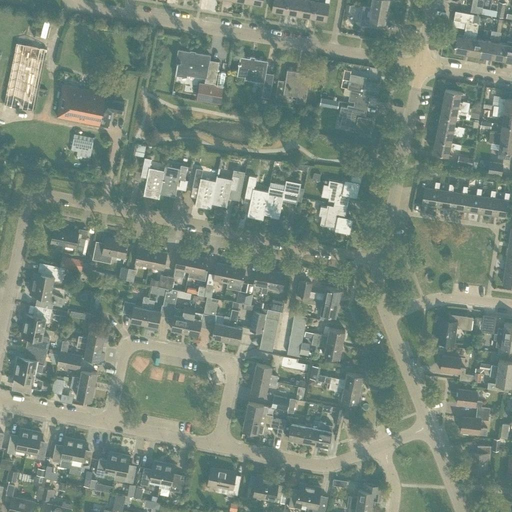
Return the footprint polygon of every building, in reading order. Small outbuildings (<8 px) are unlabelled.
[(273,0),(272,11),(285,14),(287,0),(273,0)] [(287,0),(285,14),(299,16),(301,0),(287,0)] [(301,0),(299,16),(312,18),(315,1),(309,0),(301,0)] [(326,21),(329,3),(329,0),(325,0),(325,3),(315,1),(312,18),(326,21)] [(364,5),(388,10),(389,0),(371,0),(371,6),(364,5)] [(481,13),(483,6),(477,5),(478,0),(472,0),(470,11),(481,13)] [(478,0),(477,5),(483,6),(483,0),(491,0),(490,7),(497,8),(498,1),(498,0),(478,0)] [(505,1),(500,0),(498,0),(496,14),(502,15),(505,1)] [(346,2),(344,9),(351,11),(353,4),(346,2)] [(385,22),(388,10),(364,5),(363,11),(370,12),(369,18),(367,18),(365,25),(381,27),(382,21),(385,22)] [(473,12),(455,9),(453,18),(471,21),(473,12)] [(501,32),(500,31),(502,19),(498,19),(496,31),(492,57),(504,59),(507,43),(498,42),(499,39),(500,39),(501,32)] [(469,37),(472,21),(466,21),(463,36),(457,35),(454,50),(467,53),(469,37)] [(467,53),(479,55),(482,39),(476,38),(478,23),(472,21),(469,37),(467,53)] [(492,57),(496,31),(491,30),(490,37),(491,37),(491,41),(482,39),(479,55),(492,57)] [(35,110),(47,49),(16,43),(4,104),(35,110)] [(209,59),(210,55),(178,49),(176,61),(177,61),(175,74),(187,76),(187,74),(205,77),(205,82),(215,83),(219,61),(209,59)] [(266,72),(268,60),(240,56),(237,75),(245,76),(245,78),(264,82),(261,96),(269,98),(274,73),(266,72)] [(305,103),(309,77),(300,76),(301,71),(287,69),(285,80),(278,79),(276,96),(285,97),(286,94),(297,96),(296,101),(305,103)] [(354,103),(367,106),(370,95),(376,96),(379,82),(366,80),(367,76),(351,73),(348,88),(350,89),(348,100),(354,101),(354,103)] [(123,112),(125,102),(114,99),(115,95),(63,84),(57,116),(109,126),(110,119),(112,119),(114,110),(123,112)] [(222,88),(204,85),(202,98),(220,101),(222,88)] [(445,88),(443,101),(469,106),(470,102),(463,100),(462,101),(459,101),(461,92),(445,88)] [(493,110),(511,112),(511,99),(505,98),(504,107),(500,107),(501,106),(483,103),(483,107),(493,109),(493,110)] [(469,106),(443,101),(440,114),(456,117),(460,118),(461,113),(468,115),(467,116),(478,118),(480,108),(469,106)] [(365,117),(367,106),(354,103),(353,105),(347,104),(347,107),(341,106),(339,114),(342,115),(340,123),(355,127),(355,130),(369,133),(372,119),(365,117)] [(502,124),(511,124),(511,112),(493,110),(492,114),(499,115),(499,114),(503,115),(502,124)] [(440,114),(438,126),(464,132),(465,126),(458,125),(457,126),(454,126),(456,117),(440,114)] [(491,122),(481,120),(480,127),(490,128),(491,122)] [(489,135),(511,137),(511,124),(502,124),(501,132),(497,132),(497,131),(490,130),(489,135)] [(463,136),(464,132),(438,126),(435,139),(451,142),(451,141),(452,133),(456,134),(455,135),(463,136)] [(94,137),(71,132),(68,148),(78,150),(77,155),(89,158),(94,137)] [(511,150),(511,137),(489,135),(489,139),(496,140),(496,139),(500,140),(498,149),(499,149),(498,155),(510,157),(511,151),(511,150)] [(451,141),(451,142),(435,139),(432,151),(448,155),(450,146),(454,146),(453,147),(460,149),(461,144),(451,141)] [(142,156),(146,144),(138,141),(135,153),(142,156)] [(473,157),(458,154),(457,162),(472,165),(473,157)] [(159,198),(160,193),(164,170),(150,167),(151,158),(145,157),(141,175),(147,177),(143,195),(159,198)] [(503,162),(489,160),(487,172),(501,174),(503,162)] [(160,193),(175,196),(179,178),(185,179),(187,166),(181,164),(180,168),(165,165),(164,170),(160,193)] [(210,208),(211,203),(216,180),(215,180),(201,177),(203,169),(196,167),(192,186),(198,187),(195,205),(210,208)] [(216,175),(215,180),(216,180),(211,203),(226,206),(228,197),(239,199),(245,171),(233,169),(231,178),(216,175)] [(334,203),(347,206),(349,195),(356,196),(359,182),(360,183),(362,176),(352,174),(350,180),(345,179),(345,182),(329,179),(328,184),(324,183),(321,196),(328,197),(328,200),(334,201),(334,203)] [(263,219),(264,214),(263,214),(268,191),(254,188),(254,185),(255,185),(257,176),(249,175),(245,197),(251,198),(247,216),(263,219)] [(263,214),(264,214),(270,215),(270,216),(279,218),(282,199),(297,202),(299,188),(301,182),(286,179),(284,189),(269,186),(268,191),(263,214)] [(422,204),(436,206),(439,189),(440,182),(435,181),(434,188),(424,187),(422,204)] [(436,206),(450,208),(453,191),(454,184),(449,183),(448,190),(439,189),(436,206)] [(464,210),(467,193),(468,186),(463,185),(462,192),(453,191),(450,208),(464,210)] [(478,212),(481,195),(482,188),(477,187),(476,195),(467,193),(464,210),(478,212)] [(478,212),(492,214),(495,197),(496,190),(491,189),(490,197),(481,195),(478,212)] [(495,197),(492,214),(506,216),(510,192),(505,192),(504,199),(495,197)] [(345,217),(347,206),(334,203),(333,205),(327,204),(327,207),(321,205),(319,214),(322,215),(320,223),(336,227),(335,229),(349,232),(352,218),(345,217)] [(82,254),(86,238),(78,236),(78,232),(64,230),(65,228),(54,226),(51,242),(75,247),(74,253),(82,254)] [(124,256),(128,241),(106,237),(104,246),(95,245),(93,258),(110,262),(112,254),(124,256)] [(135,263),(149,266),(153,249),(138,246),(135,263)] [(167,252),(153,249),(149,266),(163,269),(167,252)] [(175,268),(174,274),(181,276),(183,270),(189,271),(192,254),(178,251),(175,268)] [(189,271),(188,275),(205,279),(207,269),(204,268),(206,257),(192,254),(189,271)] [(84,259),(70,256),(68,265),(82,268),(84,259)] [(34,271),(32,282),(53,286),(54,280),(62,280),(65,267),(41,262),(39,272),(34,271)] [(214,279),(227,282),(231,265),(217,262),(215,273),(209,272),(206,287),(204,295),(211,297),(214,284),(213,284),(214,279)] [(245,268),(231,265),(227,282),(242,285),(245,268)] [(121,266),(119,278),(126,279),(128,267),(121,266)] [(136,268),(128,267),(126,279),(133,281),(136,268)] [(261,292),(266,293),(268,287),(268,285),(271,270),(257,267),(253,284),(262,286),(261,292)] [(282,290),(285,273),(271,270),(268,285),(268,287),(282,290)] [(511,270),(505,270),(503,284),(511,285),(511,270)] [(160,273),(158,286),(165,287),(167,275),(160,273)] [(167,275),(165,287),(166,287),(172,288),(174,276),(167,275)] [(297,294),(303,295),(339,302),(341,289),(325,285),(324,293),(310,290),(312,282),(300,280),(297,294)] [(39,305),(52,308),(53,303),(61,305),(63,298),(51,293),(53,286),(32,282),(30,293),(41,295),(39,305)] [(199,285),(197,294),(204,295),(206,287),(199,285)] [(163,304),(169,305),(172,288),(166,287),(163,304)] [(169,305),(175,306),(178,289),(172,288),(169,305)] [(244,303),(246,291),(239,289),(237,302),(244,303)] [(251,304),(253,292),(246,291),(244,303),(247,304),(247,303),(251,304)] [(93,295),(90,311),(96,312),(99,297),(93,295)] [(144,323),(147,307),(149,296),(144,295),(141,306),(134,305),(135,302),(124,300),(122,312),(132,314),(130,321),(144,323)] [(336,316),(339,302),(303,295),(302,300),(321,305),(320,312),(336,316)] [(213,297),(207,296),(203,312),(209,313),(213,297)] [(213,297),(209,313),(215,314),(219,298),(213,297)] [(155,299),(149,298),(144,323),(149,324),(148,328),(157,330),(161,310),(153,308),(155,299)] [(272,299),(271,307),(283,310),(284,301),(272,299)] [(225,340),(239,342),(242,326),(236,325),(239,309),(238,309),(239,302),(233,301),(230,316),(225,340)] [(26,313),(24,324),(44,328),(45,321),(49,321),(52,308),(39,305),(37,316),(26,313)] [(171,329),(185,331),(189,307),(184,306),(183,308),(176,306),(171,329)] [(185,331),(198,334),(203,311),(195,310),(195,308),(189,307),(185,331)] [(268,308),(267,312),(266,316),(279,318),(280,310),(268,308)] [(249,330),(262,332),(266,312),(253,310),(249,330)] [(295,313),(294,319),(306,321),(307,316),(295,313)] [(471,329),(473,317),(449,313),(448,320),(438,319),(435,339),(455,342),(457,327),(471,329)] [(212,337),(225,340),(230,316),(224,315),(223,322),(215,321),(212,337)] [(266,316),(264,323),(277,326),(279,318),(266,316)] [(487,332),(489,317),(483,317),(481,331),(487,332)] [(497,333),(501,334),(511,335),(511,322),(504,321),(503,328),(498,327),(497,333)] [(264,323),(263,331),(275,334),(277,326),(264,323)] [(26,346),(47,351),(49,337),(46,336),(42,335),(44,328),(24,324),(21,335),(28,336),(26,346)] [(292,325),(291,330),(303,333),(304,327),(292,325)] [(312,338),(342,344),(345,330),(329,327),(327,335),(314,332),(312,338)] [(78,340),(106,346),(108,333),(105,332),(89,329),(88,336),(79,335),(78,340)] [(291,330),(290,336),(302,338),(303,333),(291,330)] [(263,332),(261,339),(274,342),(275,334),(263,331),(263,332)] [(497,352),(511,354),(511,335),(501,334),(497,333),(494,332),(493,339),(496,339),(495,346),(498,346),(497,352)] [(290,336),(289,341),(301,344),(302,338),(290,336)] [(339,357),(342,344),(312,338),(311,343),(325,346),(323,354),(339,357)] [(272,350),(274,342),(261,339),(259,347),(272,350)] [(103,359),(106,346),(78,340),(76,346),(85,348),(84,356),(100,359),(103,359)] [(289,341),(288,347),(300,349),(301,344),(289,341)] [(311,343),(302,342),(299,353),(308,355),(311,343)] [(300,349),(288,347),(287,353),(299,355),(300,349)] [(46,352),(26,348),(24,357),(17,355),(15,366),(35,370),(41,371),(43,364),(44,364),(46,352)] [(82,354),(60,350),(58,357),(80,361),(82,354)] [(490,369),(511,372),(511,354),(497,352),(497,358),(499,358),(498,365),(491,364),(490,369)] [(440,370),(460,373),(460,379),(472,380),(473,374),(464,373),(465,368),(459,367),(460,357),(442,355),(440,370)] [(139,356),(132,366),(139,371),(146,361),(139,356)] [(283,356),(281,366),(307,371),(308,365),(296,362),(297,359),(283,356)] [(80,361),(58,357),(57,365),(79,369),(80,361)] [(256,362),(253,376),(277,381),(278,375),(270,373),(272,366),(256,362)] [(321,367),(312,365),(309,378),(330,382),(362,389),(365,375),(346,371),(345,379),(319,374),(321,367)] [(34,377),(35,370),(15,366),(13,377),(14,377),(13,383),(26,386),(25,391),(30,392),(32,387),(41,389),(42,380),(34,377)] [(71,380),(95,385),(97,372),(81,369),(80,376),(72,375),(71,380)] [(487,388),(508,391),(509,385),(511,385),(511,372),(490,369),(489,375),(496,376),(495,383),(488,382),(487,388)] [(62,392),(65,378),(55,376),(52,390),(62,392)] [(275,386),(277,381),(253,376),(250,389),(266,393),(268,385),(275,386)] [(95,385),(71,380),(70,386),(77,388),(76,396),(92,399),(95,385)] [(346,405),(344,415),(353,417),(356,402),(360,402),(362,389),(330,382),(329,388),(343,391),(341,398),(344,399),(343,405),(346,405)] [(128,396),(136,396),(137,387),(128,387),(128,396)] [(476,412),(489,413),(490,407),(481,406),(482,400),(476,400),(477,390),(458,388),(457,403),(477,406),(476,412)] [(290,397),(274,394),(272,400),(288,403),(290,397)] [(296,398),(290,397),(288,403),(287,410),(287,411),(293,412),(296,398)] [(288,403),(272,400),(271,406),(287,410),(288,403)] [(248,401),(245,415),(272,420),(273,415),(266,413),(268,405),(248,401)] [(340,421),(342,408),(337,406),(334,420),(340,421)] [(460,431),(487,434),(487,428),(480,427),(481,418),(488,419),(489,413),(476,412),(476,418),(462,416),(460,431)] [(276,435),(282,436),(283,434),(285,423),(272,420),(245,415),(242,428),(258,432),(262,433),(264,425),(278,428),(276,435)] [(288,438),(302,440),(305,424),(297,423),(298,417),(286,415),(285,423),(283,434),(288,435),(288,438)] [(308,442),(315,443),(319,420),(314,419),(312,426),(305,424),(302,440),(302,441),(302,443),(308,444),(308,442)] [(325,421),(319,420),(315,443),(328,446),(332,430),(324,428),(325,421)] [(509,424),(502,423),(500,437),(507,438),(509,424)] [(7,451),(15,453),(16,450),(26,452),(27,447),(28,444),(31,429),(20,427),(18,435),(16,435),(15,439),(10,438),(7,451)] [(36,457),(44,458),(47,445),(41,444),(42,440),(40,439),(41,431),(31,429),(28,444),(27,447),(26,452),(36,454),(36,457)] [(52,460),(60,461),(61,458),(71,460),(76,438),(65,436),(63,444),(61,444),(60,448),(55,447),(52,460)] [(71,463),(89,467),(92,454),(86,453),(87,449),(85,448),(86,440),(76,438),(71,460),(71,463)] [(477,452),(470,452),(470,472),(487,472),(487,452),(490,453),(490,445),(477,445),(477,452)] [(105,473),(114,475),(115,475),(119,453),(108,451),(107,459),(99,457),(96,474),(104,476),(105,473)] [(130,455),(119,453),(115,475),(114,475),(114,478),(133,482),(135,469),(130,468),(131,463),(129,463),(130,455)] [(150,478),(160,480),(164,462),(153,460),(151,468),(149,467),(148,471),(143,470),(140,483),(149,485),(150,478)] [(175,464),(164,462),(160,480),(171,482),(169,489),(181,491),(184,478),(175,477),(176,472),(173,472),(175,464)] [(234,473),(235,470),(213,465),(209,485),(228,489),(227,493),(237,494),(241,475),(234,473)] [(257,495),(264,496),(268,476),(257,474),(255,486),(249,484),(246,497),(256,499),(257,495)] [(279,478),(268,476),(264,496),(271,497),(270,502),(280,504),(282,491),(276,490),(279,478)] [(94,488),(95,478),(83,477),(82,486),(94,488)] [(49,478),(46,478),(42,498),(49,500),(49,497),(53,498),(55,489),(49,488),(50,485),(57,486),(58,482),(50,480),(49,478)] [(129,482),(125,492),(139,498),(143,489),(129,482)] [(299,503),(306,505),(310,485),(299,482),(297,494),(291,493),(288,505),(298,507),(299,503)] [(379,500),(381,485),(364,482),(363,489),(358,488),(357,496),(349,495),(347,506),(355,507),(354,511),(371,511),(373,499),(379,500)] [(31,511),(34,501),(12,496),(15,485),(8,483),(4,499),(11,501),(8,511),(31,511)] [(321,487),(310,485),(306,505),(313,506),(311,511),(324,511),(328,496),(319,494),(321,487)] [(91,511),(118,511),(119,511),(121,511),(124,500),(115,498),(112,510),(104,508),(102,511),(91,511)] [(70,511),(71,508),(48,503),(45,511),(70,511)]
